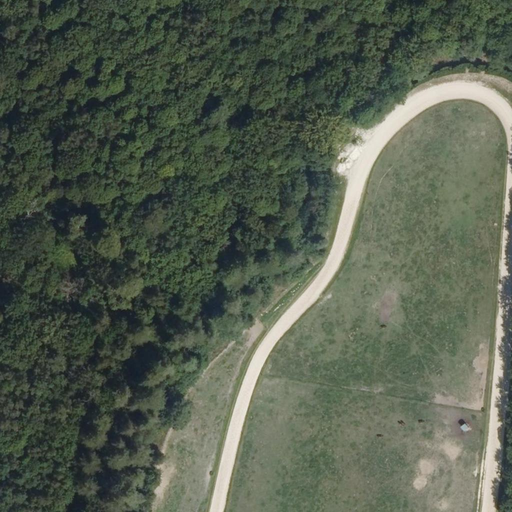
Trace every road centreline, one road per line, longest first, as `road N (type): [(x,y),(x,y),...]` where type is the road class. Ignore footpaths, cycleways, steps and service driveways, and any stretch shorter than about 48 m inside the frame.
road 1 (track): [(220,511),(240,416),(276,328),(310,293),(333,252),(371,155),(418,107),(473,85),(508,109),(511,122)]
road 2 (track): [(511,218),(487,511)]
